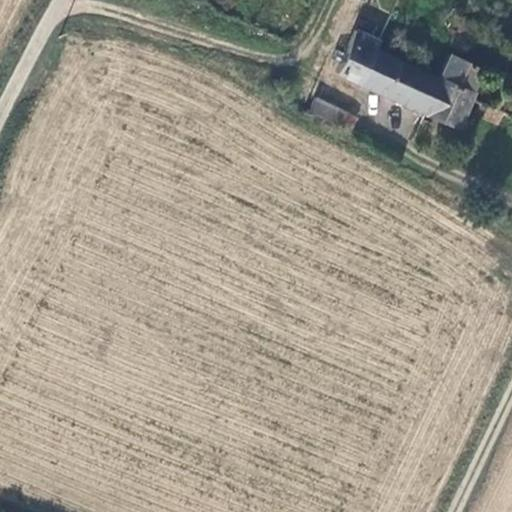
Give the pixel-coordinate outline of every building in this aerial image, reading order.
[(359,84),(374,49),(365,45),(369,36),(354,30),(334,73),(359,84)] [(435,77),(374,49),(359,84),(424,113),(435,77)] [(467,98),(481,68),(447,52),(435,77),(424,113),(456,127),(468,99),(467,98)] [(337,132),(346,112),(314,96),(304,116),(337,132)] [(502,114),(486,106),(482,117),(497,124),(502,114)] [(356,117),(346,112),(337,132),(347,136),(356,117)]
